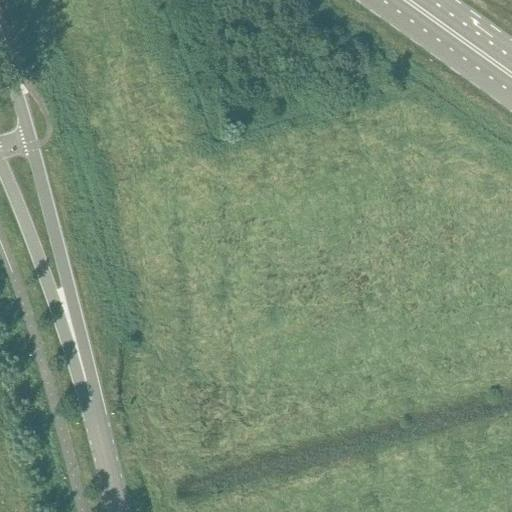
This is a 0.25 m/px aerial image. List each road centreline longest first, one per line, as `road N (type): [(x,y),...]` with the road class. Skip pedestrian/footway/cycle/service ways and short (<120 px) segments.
road 1 (tertiary): [(76,345),(0,46)]
road 2 (tertiary): [(0,149),(76,345)]
road 3 (tertiary): [(119,511),(76,345)]
road 4 (primary): [(511,75),(406,0)]
